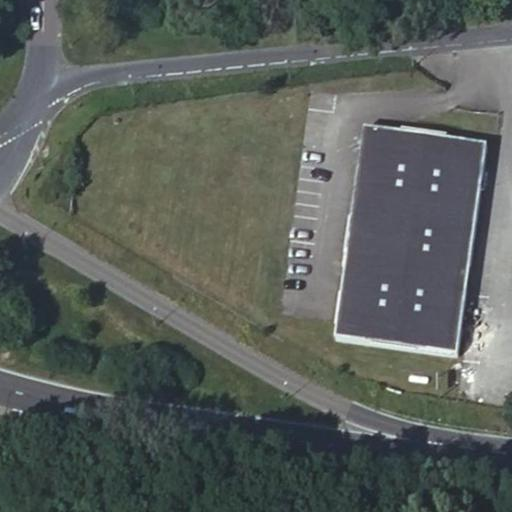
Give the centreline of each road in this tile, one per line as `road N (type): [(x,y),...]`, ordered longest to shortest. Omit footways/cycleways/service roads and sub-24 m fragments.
road 1 (primary): [(0,212),(334,405),(424,430),(447,450)]
road 2 (tertiary): [(28,97),(97,69),(511,29)]
road 3 (primary): [(0,383),(312,439),(447,450)]
